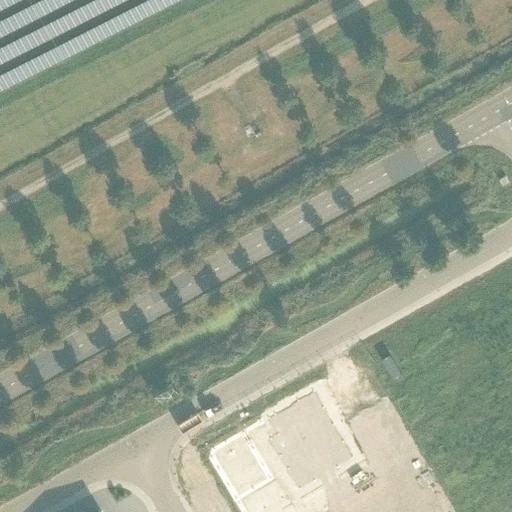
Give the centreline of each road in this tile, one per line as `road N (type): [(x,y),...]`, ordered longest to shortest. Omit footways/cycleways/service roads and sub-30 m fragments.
road 1 (primary): [(0,391),(499,110)]
road 2 (unclassified): [(131,444),(511,232)]
road 3 (track): [(366,0),(0,205)]
road 4 (unclassified): [(15,511),(131,444)]
